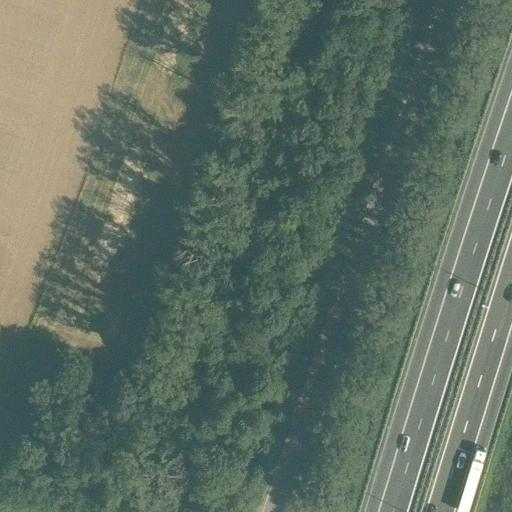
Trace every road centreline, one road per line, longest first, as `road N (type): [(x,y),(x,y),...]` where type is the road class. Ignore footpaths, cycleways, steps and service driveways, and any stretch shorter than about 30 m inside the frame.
road 1 (tertiary): [(0,501),(165,0)]
road 2 (motorway): [(511,113),(385,511)]
road 3 (motorway): [(445,511),(511,302)]
